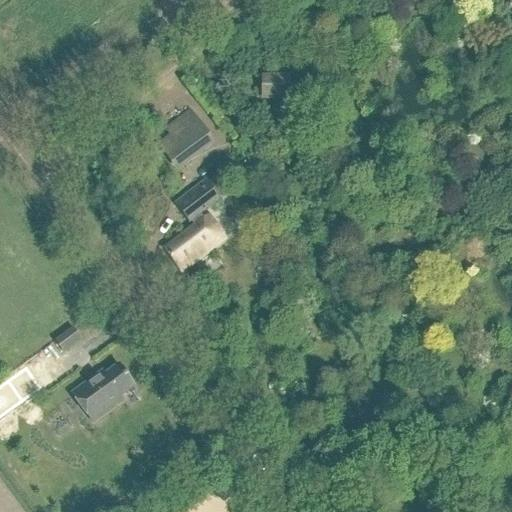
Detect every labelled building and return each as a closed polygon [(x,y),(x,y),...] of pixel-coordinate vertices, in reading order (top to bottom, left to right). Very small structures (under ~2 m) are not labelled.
[(262,79),(262,100),(286,100),(286,98),(290,98),(290,78),(262,79)] [(172,138),(159,147),(172,165),(209,139),(190,113),(167,130),(172,138)] [(164,251),(181,273),(182,273),(225,241),(209,220),(208,218),(203,221),(200,217),(221,201),(205,181),(174,205),(190,225),(192,224),(195,227),(164,251)] [(121,398),(134,388),(119,368),(101,381),(98,377),(72,397),(92,424),(124,402),(121,398)] [(0,417),(38,390),(23,370),(0,386),(0,417)] [(46,468),(45,491),(63,492),(63,468),(46,468)]
